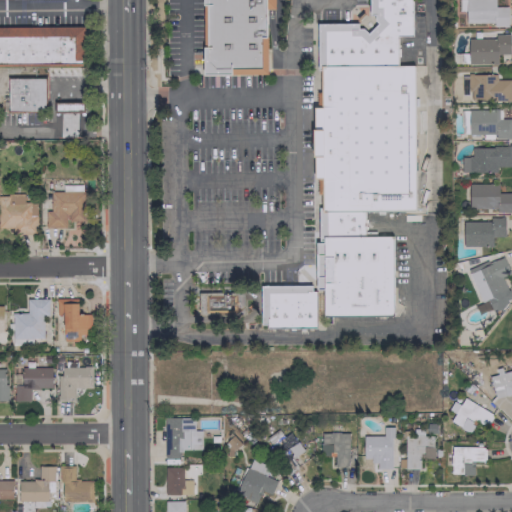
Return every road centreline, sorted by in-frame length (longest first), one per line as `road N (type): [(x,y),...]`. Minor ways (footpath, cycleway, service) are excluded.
road 1 (secondary): [(124,19),(128,265)]
road 2 (residential): [(313,504),(511,502)]
road 3 (residential): [(0,431),(130,431)]
road 4 (residential): [(0,266),(128,265)]
